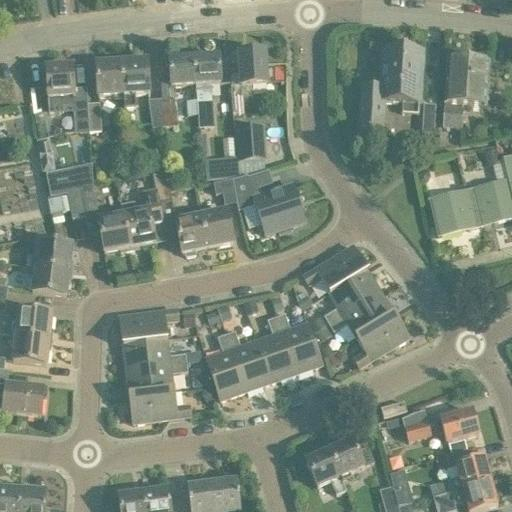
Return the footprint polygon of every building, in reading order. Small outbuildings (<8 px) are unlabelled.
[(418,119),(419,107),(420,107),(423,53),(384,51),(382,89),(363,88),(360,134),(384,136),(386,105),(401,106),(401,118),(418,119)] [(235,101),(253,100),(252,88),(267,87),(265,55),(239,57),(241,88),(230,89),(232,117),(236,116),(235,101)] [(219,58),(194,60),(196,88),(195,88),(196,104),(197,104),(198,118),(196,118),(197,132),(212,131),(209,87),(221,86),(219,58)] [(194,60),(170,61),(172,89),(195,88),(196,88),(194,60)] [(445,106),(486,109),(489,65),(449,61),(445,106)] [(147,63),(121,65),(124,104),(123,104),(124,112),(135,111),(134,98),(149,97),(147,63)] [(98,100),(112,99),(113,104),(123,104),(124,104),(121,65),(96,66),(98,100)] [(90,135),(88,107),(87,92),(74,92),(72,68),(45,69),(47,101),(48,116),(75,115),(76,136),(90,135)] [(163,102),(161,102),(147,103),(152,132),(166,131),(163,102)] [(163,102),(166,131),(177,130),(174,102),(163,102)] [(197,104),(196,104),(186,105),(186,119),(196,118),(198,118),(197,104)] [(99,106),(88,107),(90,135),(101,134),(99,106)] [(433,136),(435,108),(423,107),(421,136),(433,136)] [(461,131),(462,112),(443,110),(442,129),(461,131)] [(238,131),(240,164),(265,162),(263,130),(238,131)] [(38,141),(40,174),(55,173),(52,140),(38,141)] [(511,204),(511,161),(503,164),(507,185),(511,204)] [(460,190),(458,167),(432,170),(435,193),(460,190)] [(77,193),(79,193),(92,190),(90,168),(72,172),(77,193)] [(163,227),(176,225),(167,176),(152,178),(155,193),(156,193),(163,227)] [(238,182),(232,183),(237,207),(239,215),(256,209),(266,240),(278,236),(279,238),(293,234),(292,231),(304,227),(292,188),(254,200),(247,179),(238,182)] [(176,185),(177,193),(197,190),(196,182),(176,185)] [(232,183),(214,187),(216,199),(223,197),(225,209),(237,207),(232,183)] [(511,204),(507,185),(464,195),(469,213),(480,210),(485,229),(511,222),(511,204)] [(97,217),(92,190),(79,193),(85,219),(97,217)] [(73,222),(85,219),(79,193),(77,193),(68,195),(73,222)] [(120,209),(122,219),(124,219),(130,252),(143,249),(143,252),(145,253),(153,251),(154,249),(154,247),(156,247),(152,229),(163,227),(156,193),(155,193),(144,195),(147,214),(135,216),(133,206),(120,209)] [(464,195),(431,203),(439,239),(485,229),(480,210),(469,213),(464,195)] [(64,199),(47,203),(50,217),(67,214),(64,199)] [(227,215),(201,220),(207,253),(233,248),(227,215)] [(104,257),(130,252),(124,219),(122,219),(98,224),(104,257)] [(196,257),(196,255),(207,253),(201,220),(176,225),(182,258),(184,257),(185,260),(187,261),(195,259),(196,257)] [(38,245),(36,261),(26,259),(25,270),(35,271),(35,270),(69,274),(72,249),(38,245)] [(329,297),(367,274),(353,251),(303,281),(308,289),(320,282),(329,297)] [(66,300),(69,274),(35,270),(35,271),(32,296),(66,300)] [(380,296),(367,274),(329,297),(338,311),(324,320),(329,328),(380,296)] [(394,319),(380,296),(329,328),(333,336),(348,327),(357,342),(394,319)] [(14,314),(11,339),(49,343),(51,318),(14,314)] [(119,321),(123,348),(167,343),(164,326),(178,324),(177,314),(119,321)] [(276,321),(296,378),(322,369),(307,327),(290,333),(285,318),(276,321)] [(408,342),(394,319),(357,342),(365,357),(354,364),(359,372),(408,342)] [(271,387),(296,378),(276,321),(267,324),(273,340),(256,345),(271,387)] [(246,396),(271,387),(256,345),(240,351),(235,335),(226,338),(246,396)] [(246,396),(226,338),(217,341),(223,357),(206,363),(220,405),(246,396)] [(11,339),(10,351),(8,365),(46,369),(49,343),(11,339)] [(169,360),(167,343),(123,348),(126,375),(186,367),(185,358),(169,360)] [(188,376),(186,367),(126,375),(129,401),(173,395),(171,378),(188,376)] [(8,374),(3,374),(0,373),(0,401),(4,402),(2,419),(40,423),(43,392),(6,389),(8,374)] [(173,395),(129,401),(133,428),(190,421),(189,410),(175,412),(173,395)] [(404,406),(381,412),(383,422),(407,415),(404,406)] [(447,448),(479,440),(472,414),(440,423),(440,424),(428,427),(425,415),(414,418),(402,423),(408,446),(431,440),(431,439),(439,438),(444,436),(447,448)] [(328,454),(341,481),(374,467),(367,452),(357,456),(352,443),(328,454)] [(341,481),(328,454),(305,464),(318,492),(331,486),(337,499),(347,494),(341,481)] [(459,482),(435,488),(438,500),(491,485),(484,460),(467,465),(466,461),(455,465),(459,482)] [(405,473),(389,478),(392,491),(394,495),(405,492),(409,491),(405,473)] [(239,511),(237,484),(211,487),(214,511),(239,511)] [(454,511),(454,508),(466,505),(467,511),(486,511),(498,509),(491,485),(438,500),(440,511),(454,511)] [(214,511),(211,487),(187,489),(189,511),(214,511)] [(398,511),(398,510),(394,495),(392,491),(380,494),(385,511),(398,511)] [(0,511),(18,511),(20,494),(0,492),(0,511)] [(405,492),(394,495),(398,510),(409,507),(405,492)] [(169,511),(168,493),(143,496),(145,511),(169,511)] [(44,511),(46,496),(20,494),(18,511),(44,511)] [(145,511),(143,496),(119,499),(120,511),(145,511)]
